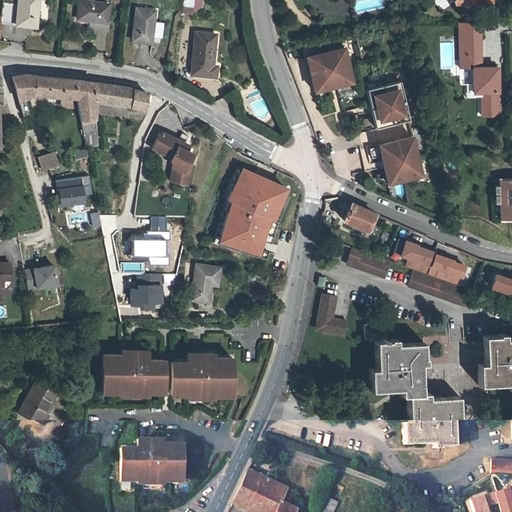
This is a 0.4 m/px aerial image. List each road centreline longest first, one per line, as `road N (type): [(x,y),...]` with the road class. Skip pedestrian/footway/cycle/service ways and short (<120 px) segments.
road 1 (tertiary): [(215,511),(287,339),(303,262),(307,171)]
road 2 (residential): [(307,171),(126,71),(0,59)]
road 3 (tertiary): [(307,171),(261,0)]
